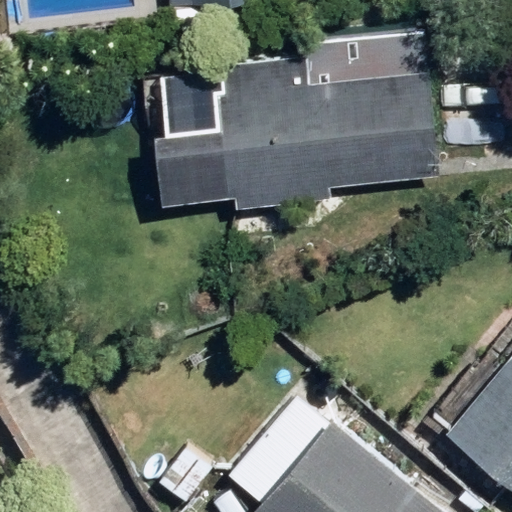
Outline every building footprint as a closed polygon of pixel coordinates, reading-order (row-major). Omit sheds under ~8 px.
[(228,186),(229,200),(325,190),(324,178),(434,166),(419,18),(292,31),(293,41),(214,50),(214,57),(138,65),(152,194),(228,186)] [(501,474),(511,482),(511,333),(439,424),(480,457),(465,478),(486,494),(501,474)] [(455,511),(321,403),(298,432),(286,421),(260,453),(272,464),(242,500),(256,511),(455,511)] [(151,471),(179,495),(210,458),(181,434),(151,471)] [(455,489),(472,505),(480,497),(462,481),(455,489)]
